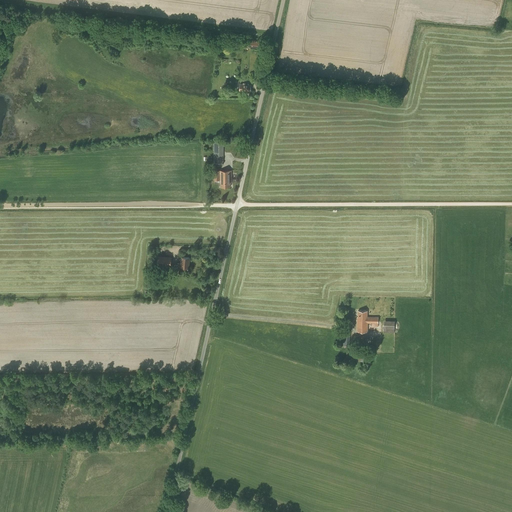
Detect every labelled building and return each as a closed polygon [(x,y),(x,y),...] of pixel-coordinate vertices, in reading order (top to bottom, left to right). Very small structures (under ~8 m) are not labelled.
[(214,156),(214,163),(224,163),(224,142),(214,142),(213,156),(214,156)] [(220,170),(220,180),(221,180),(221,187),(230,187),(230,180),(231,180),(232,170),(220,170)] [(158,256),(157,266),(170,267),(171,258),(158,256)] [(176,267),(180,267),(188,268),(189,257),(181,257),(181,263),(176,263),(176,267)] [(358,311),(358,317),(357,317),(357,331),(368,331),(368,323),(372,323),(372,327),(378,327),(378,317),(367,317),(367,311),(358,311)] [(395,322),(395,321),(384,320),(384,332),(394,332),(395,327),(397,327),(397,322),(395,322)] [(341,345),(350,345),(351,331),(341,330),(341,345)] [(346,360),(363,361),(364,350),(347,348),(346,360)]
